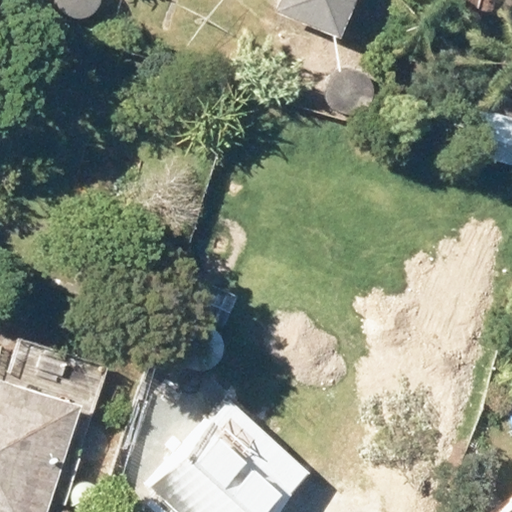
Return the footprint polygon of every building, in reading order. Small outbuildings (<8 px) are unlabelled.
[(91,0),(44,0),(43,14),(90,19),(91,0)] [(273,0),(269,11),(334,39),(350,0),(273,0)] [(386,72),(333,59),(320,110),(373,124),(386,72)] [(230,289),(183,268),(169,297),(217,318),(230,289)] [(45,511),(79,405),(0,380),(0,511),(45,511)] [(145,489),(169,511),(268,511),(303,475),(226,402),(145,489)] [(511,511),(511,502),(498,511),(511,511)]
